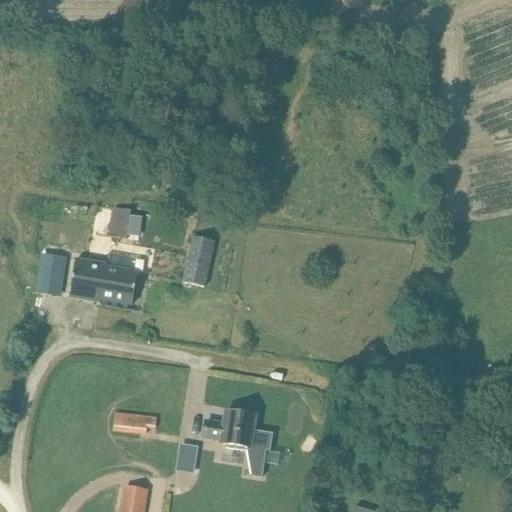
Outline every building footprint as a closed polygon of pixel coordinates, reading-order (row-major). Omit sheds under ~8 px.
[(108,238),(128,240),(131,210),(111,208),(108,238)] [(215,242),(193,237),(184,284),(205,288),(215,242)] [(65,280),(68,260),(42,256),(39,276),(65,280)] [(105,263),(76,259),(73,279),(70,298),(100,303),(101,301),(133,306),(136,287),(138,272),(122,270),(123,261),(106,259),(105,263)] [(250,453),(256,418),(226,413),(224,425),(206,422),(204,439),(220,443),(221,447),(250,453)] [(156,419),(116,415),(114,431),(147,435),(147,430),(155,431),(156,419)] [(438,443),(432,465),(442,467),(448,446),(438,443)] [(145,511),(148,492),(126,489),(122,511),(145,511)]
